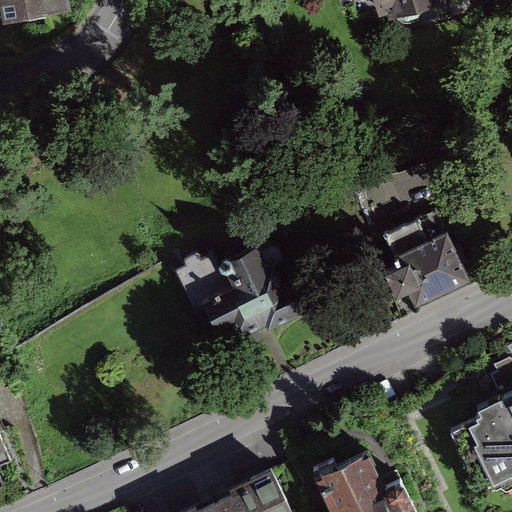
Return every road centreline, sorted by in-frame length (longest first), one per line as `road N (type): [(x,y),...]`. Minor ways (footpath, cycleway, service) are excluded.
road 1 (residential): [(511,290),(34,511)]
road 2 (residential): [(0,100),(78,57),(102,37),(122,0)]
